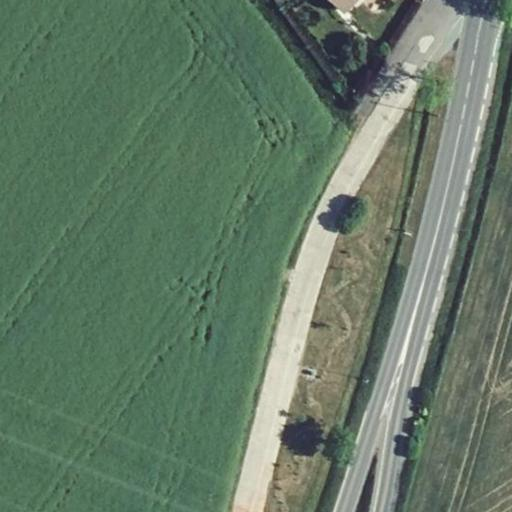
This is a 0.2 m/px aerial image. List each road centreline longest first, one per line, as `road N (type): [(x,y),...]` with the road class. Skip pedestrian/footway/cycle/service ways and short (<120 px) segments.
road 1 (unclassified): [(463,0),(324,223),(246,511)]
road 2 (tertiary): [(434,241),(341,511)]
road 3 (tertiary): [(378,511),(434,241)]
road 4 (tertiary): [(483,0),(434,241)]
